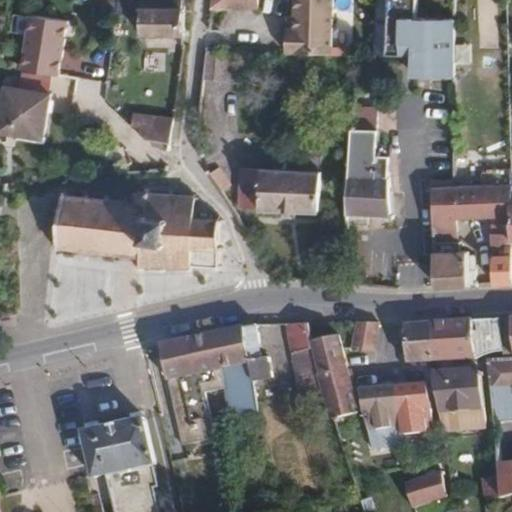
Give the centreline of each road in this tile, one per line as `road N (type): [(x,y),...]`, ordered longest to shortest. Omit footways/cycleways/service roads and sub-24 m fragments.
road 1 (residential): [(268,300),(189,155),(200,0)]
road 2 (residential): [(268,300),(0,365)]
road 3 (residential): [(511,296),(268,300)]
